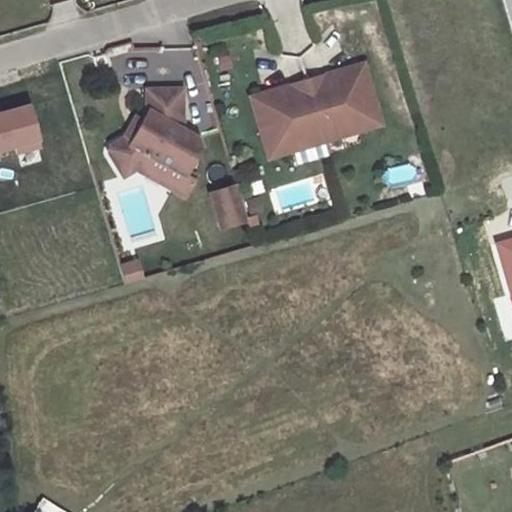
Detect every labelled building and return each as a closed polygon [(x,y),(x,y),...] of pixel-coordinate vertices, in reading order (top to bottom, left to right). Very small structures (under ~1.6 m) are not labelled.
[(381,124),(364,64),(342,71),(344,80),(327,85),(324,76),(291,85),(294,95),(277,100),(274,90),(252,97),(269,156),(381,124)] [(342,71),(324,76),(327,85),(344,80),(342,71)] [(291,85),(274,90),(277,100),(294,95),(291,85)] [(184,131),(184,90),(149,91),(149,112),(135,136),(131,134),(112,146),(110,152),(125,176),(155,158),(186,176),(201,150),(198,140),(184,131)] [(0,154),(3,154),(2,150),(16,147),(17,150),(39,145),(29,106),(0,113),(0,154)] [(237,187),(211,194),(220,230),(246,223),(237,187)] [(511,239),(497,244),(511,292),(511,239)] [(133,259),(113,264),(119,285),(139,279),(133,259)] [(415,293),(436,290),(434,276),(413,279),(415,293)]
